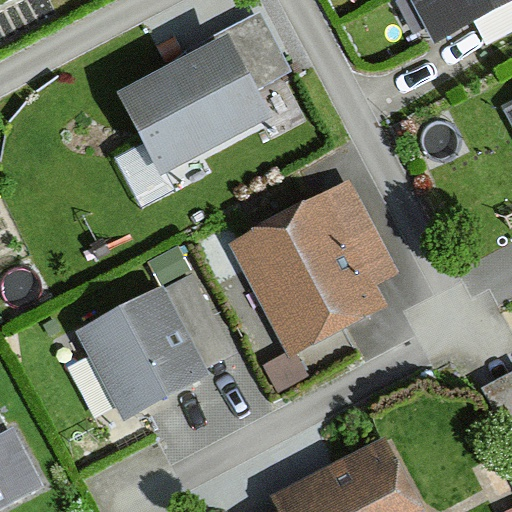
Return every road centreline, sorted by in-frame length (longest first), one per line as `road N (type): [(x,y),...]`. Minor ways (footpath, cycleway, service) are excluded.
road 1 (residential): [(304,0),(477,322),(139,511)]
road 2 (residential): [(0,82),(149,0)]
